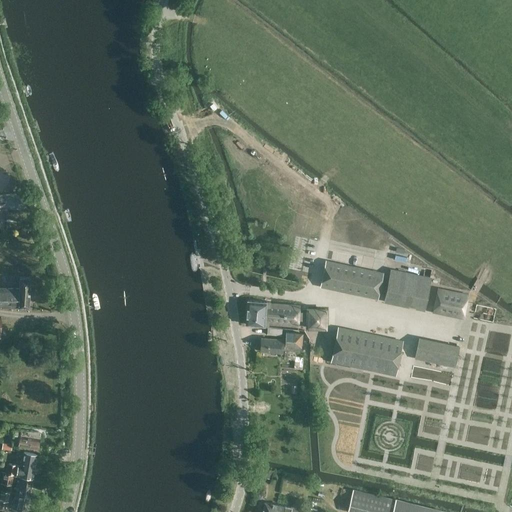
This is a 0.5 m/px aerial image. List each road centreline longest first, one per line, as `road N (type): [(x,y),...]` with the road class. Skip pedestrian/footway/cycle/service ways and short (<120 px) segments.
road 1 (unclassified): [(233,511),(248,441),(245,374),(160,61),(165,0)]
road 2 (tertiary): [(67,511),(80,418),(77,311),(0,82)]
